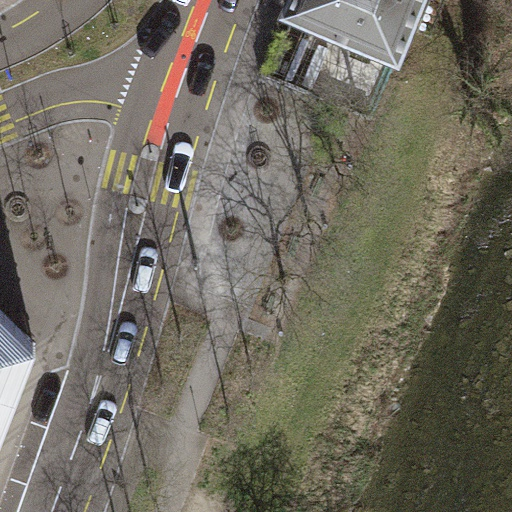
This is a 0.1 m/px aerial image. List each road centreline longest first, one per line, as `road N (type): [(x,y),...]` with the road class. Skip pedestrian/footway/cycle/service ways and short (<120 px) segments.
road 1 (tertiary): [(64,511),(108,365),(168,93)]
road 2 (tertiary): [(0,120),(85,92),(168,93)]
